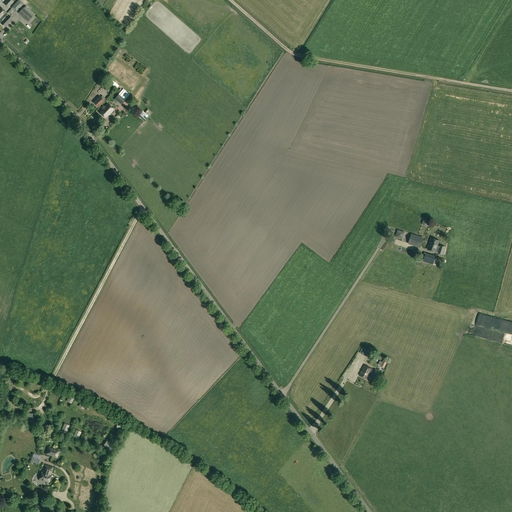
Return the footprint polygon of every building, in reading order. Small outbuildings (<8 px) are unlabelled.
[(18,0),(12,7),(16,11),(23,4),(18,0)] [(4,27),(12,19),(6,13),(0,7),(0,22),(1,23),(0,23),(4,27)] [(22,8),(18,13),(27,22),(32,17),(22,8)] [(102,86),(105,89),(109,93),(113,88),(109,85),(105,82),(102,86)] [(114,99),(121,105),(130,94),(123,89),(119,94),(114,99)] [(99,96),(93,102),(98,107),(104,101),(104,100),(106,99),(102,96),(101,97),(99,96)] [(106,118),(114,110),(107,104),(99,112),(106,118)] [(138,116),(144,121),(148,116),(142,111),(138,116)] [(397,230),(395,237),(402,239),(404,233),(397,230)] [(420,248),(424,238),(411,234),(408,244),(420,248)] [(435,251),(438,252),(437,253),(443,255),(445,247),(440,245),(439,246),(437,246),(439,241),(431,238),(429,246),(428,245),(427,249),(435,252),(435,251)] [(423,261),(433,265),(435,257),(425,254),(423,261)] [(359,375),(367,379),(372,369),(364,365),(359,375)] [(72,404),(75,395),(70,393),(67,402),(72,404)] [(83,409),(87,401),(82,399),(78,406),(83,409)] [(64,423),(61,431),(66,433),(69,425),(64,423)] [(76,430),(72,438),(77,440),(81,432),(76,430)] [(114,446),(107,441),(103,445),(110,451),(114,446)] [(59,451),(48,447),(46,454),(57,457),(59,451)] [(42,472),(39,479),(48,483),(51,475),(50,475),(53,468),(45,465),(42,473),(42,472)]
